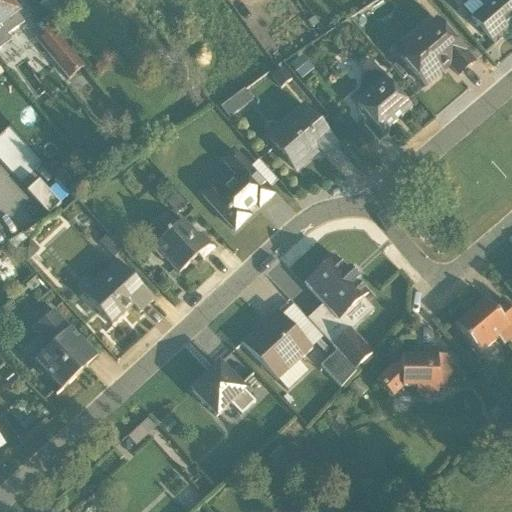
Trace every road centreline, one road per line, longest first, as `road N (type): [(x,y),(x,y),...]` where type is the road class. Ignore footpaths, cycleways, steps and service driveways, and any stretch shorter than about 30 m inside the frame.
road 1 (residential): [(0,502),(294,229),(369,204)]
road 2 (residential): [(369,204),(426,273),(445,279),(511,226)]
road 3 (residential): [(369,204),(511,89)]
